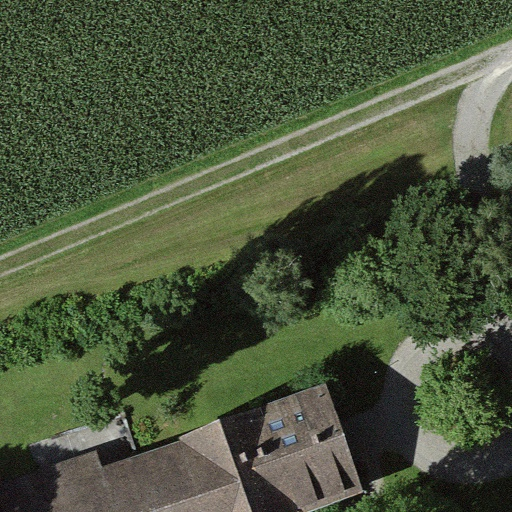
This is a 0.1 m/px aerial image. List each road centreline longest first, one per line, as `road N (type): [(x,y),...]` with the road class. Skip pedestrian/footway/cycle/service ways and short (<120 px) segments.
road 1 (track): [(0,272),(511,66)]
road 2 (track): [(511,79),(471,125),(483,315)]
road 3 (track): [(511,321),(451,320),(401,359),(388,423),(399,454)]
